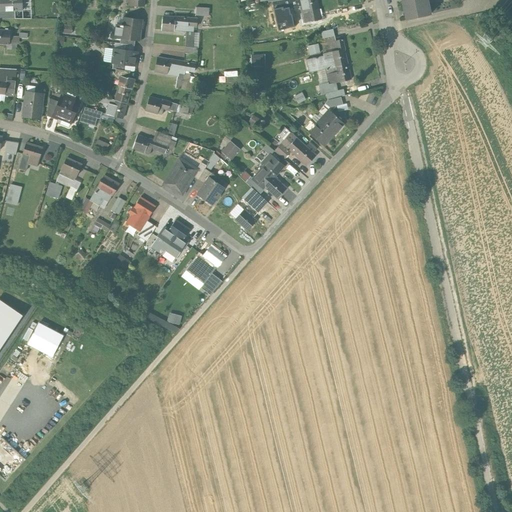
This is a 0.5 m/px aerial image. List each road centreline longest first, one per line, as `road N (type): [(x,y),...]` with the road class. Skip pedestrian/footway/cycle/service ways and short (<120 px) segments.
road 1 (track): [(400,84),(493,511)]
road 2 (residential): [(113,165),(250,255),(400,84)]
road 3 (track): [(24,511),(250,255)]
road 4 (residential): [(156,0),(146,83),(113,165)]
road 5 (residential): [(0,124),(113,165)]
